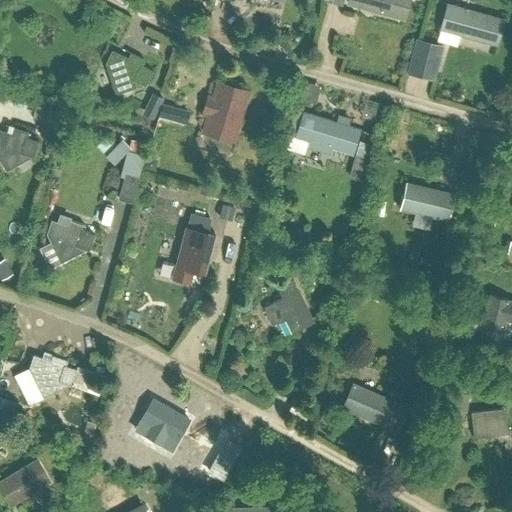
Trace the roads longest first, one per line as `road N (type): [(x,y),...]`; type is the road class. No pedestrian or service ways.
road 1 (residential): [(0,293),(151,350),(430,511)]
road 2 (residential): [(511,130),(234,51),(115,0)]
